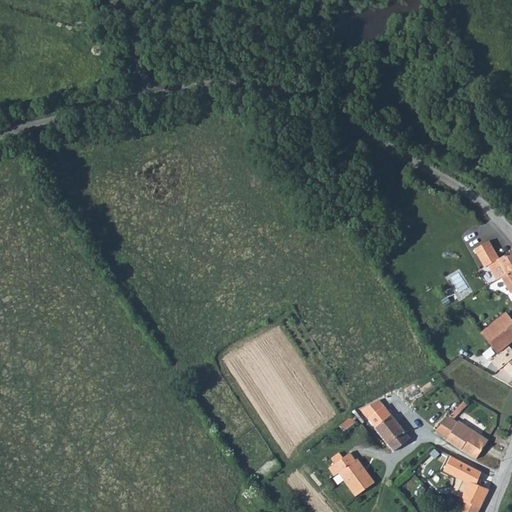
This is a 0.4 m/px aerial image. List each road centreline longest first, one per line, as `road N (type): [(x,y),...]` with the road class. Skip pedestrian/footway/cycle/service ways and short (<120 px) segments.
road 1 (unclassified): [(0,135),(150,92),(241,80),(298,99),(424,166),(511,233)]
road 2 (residential): [(503,477),(427,439),(392,462)]
